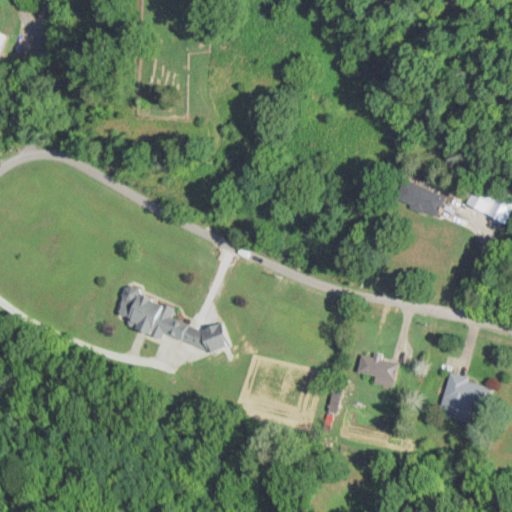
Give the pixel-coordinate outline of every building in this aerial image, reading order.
[(395,200),(434,218),(445,197),(405,178),(395,200)] [(493,216),(502,220),(508,209),(499,204),(493,216)] [(231,345),(223,320),(200,328),(172,318),(176,307),(142,296),(140,289),(131,286),(126,288),(117,315),(125,318),(129,328),(159,338),(165,336),(211,352),(231,345)] [(395,383),(399,362),(361,354),(357,375),(395,383)] [(440,413),(481,423),(491,384),(450,374),(440,413)]
